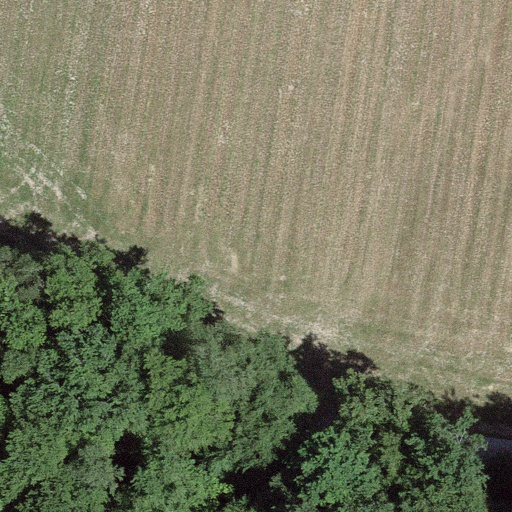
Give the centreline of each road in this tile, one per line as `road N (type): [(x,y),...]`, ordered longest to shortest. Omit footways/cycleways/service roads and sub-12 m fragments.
road 1 (track): [(511,457),(337,434)]
road 2 (track): [(238,511),(337,434)]
